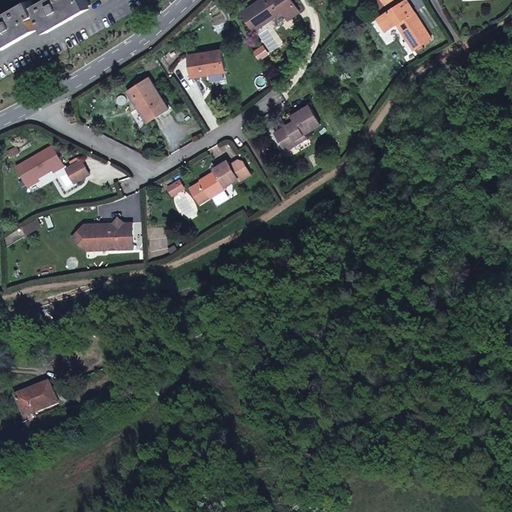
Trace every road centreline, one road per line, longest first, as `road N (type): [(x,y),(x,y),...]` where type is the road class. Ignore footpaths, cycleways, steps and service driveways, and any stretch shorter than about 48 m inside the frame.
road 1 (residential): [(35,104),(142,170),(194,150),(277,95)]
road 2 (secondary): [(187,0),(144,39),(35,104)]
